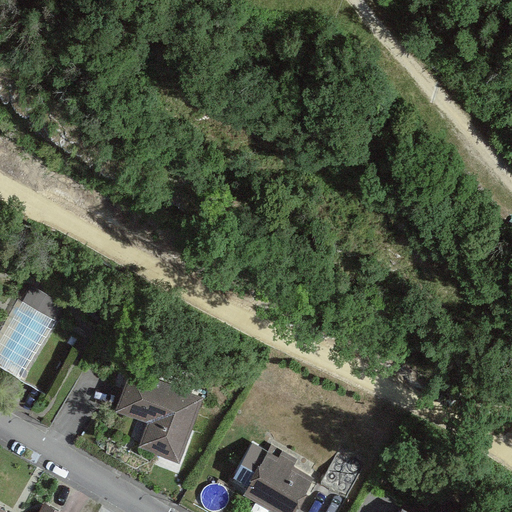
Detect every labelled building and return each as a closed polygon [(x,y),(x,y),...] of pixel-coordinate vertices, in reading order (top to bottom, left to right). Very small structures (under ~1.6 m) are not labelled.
[(60,314),(66,299),(30,285),(24,300),(60,314)] [(10,345),(37,357),(55,315),(28,303),(10,345)] [(187,455),(209,396),(169,381),(164,395),(133,383),(122,414),(146,423),(140,437),(187,455)] [(303,511),(325,475),(275,446),(247,494),(278,511),(303,511)] [(24,511),(0,498),(0,511),(64,511),(46,502),(40,511),(24,511)] [(423,511),(407,503),(401,511),(423,511)]
